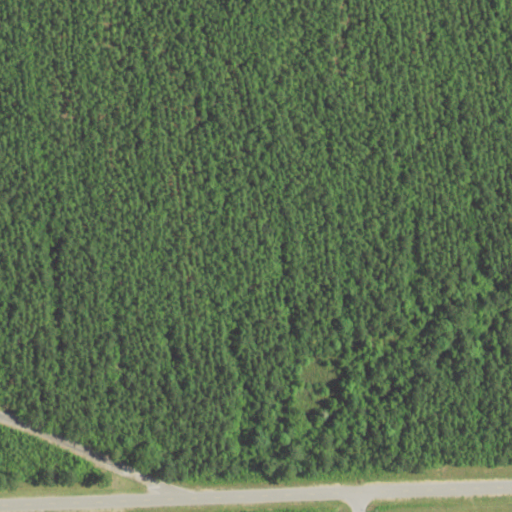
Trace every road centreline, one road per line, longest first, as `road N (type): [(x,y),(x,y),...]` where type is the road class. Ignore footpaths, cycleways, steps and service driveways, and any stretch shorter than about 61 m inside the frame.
road 1 (tertiary): [(511,486),(0,505)]
road 2 (residential): [(0,417),(175,499)]
